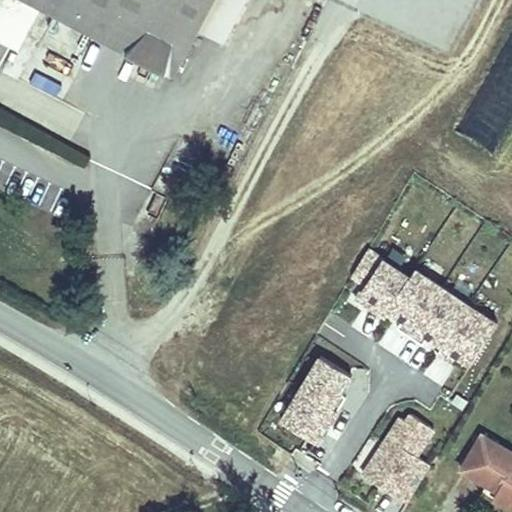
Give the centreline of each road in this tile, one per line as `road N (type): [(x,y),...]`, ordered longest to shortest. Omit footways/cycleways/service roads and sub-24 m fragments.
road 1 (track): [(126,394),(345,0)]
road 2 (unclassified): [(305,511),(0,317)]
